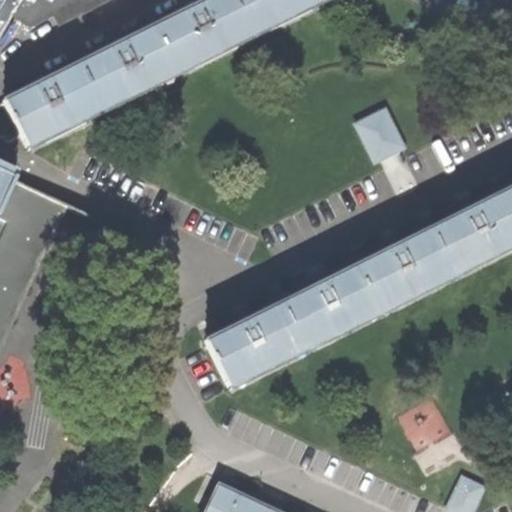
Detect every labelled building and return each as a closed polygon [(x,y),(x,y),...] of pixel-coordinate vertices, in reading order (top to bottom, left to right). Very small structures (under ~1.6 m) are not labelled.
[(51,0),(53,1),(53,0),(0,0),(0,35),(3,31),(13,15),(23,0),(51,0)] [(1,105),(21,145),(39,136),(43,144),(85,123),(81,115),(114,99),(118,107),(160,86),(156,78),(189,62),(193,70),(235,50),(231,41),(264,25),(268,33),(309,12),(306,4),(314,0),(213,0),(193,10),(115,48),(37,87),(1,105)] [(53,0),(53,1),(51,0),(23,0),(13,15),(33,27),(67,10),(72,21),(113,0),(53,0)] [(394,107),(360,119),(376,163),(410,151),(394,107)] [(0,214),(13,186),(0,179),(0,214)] [(0,335),(9,316),(14,318),(15,315),(10,313),(26,280),(31,282),(32,280),(27,278),(43,245),(47,247),(48,245),(43,242),(59,209),(92,224),(93,222),(13,186),(0,214),(0,335)] [(204,343),(224,384),(241,376),(245,384),(287,363),(283,355),(316,338),(320,346),(362,325),(358,318),(391,301),(395,309),(436,288),(432,280),(465,264),(469,272),(511,251),(507,243),(511,240),(511,190),(450,221),(376,258),(302,295),(226,333),(204,343)] [(78,480),(96,475),(91,458),(74,463),(78,480)] [(465,475),(450,511),(480,511),(492,485),(465,475)] [(271,511),(219,487),(206,511),(271,511)]
